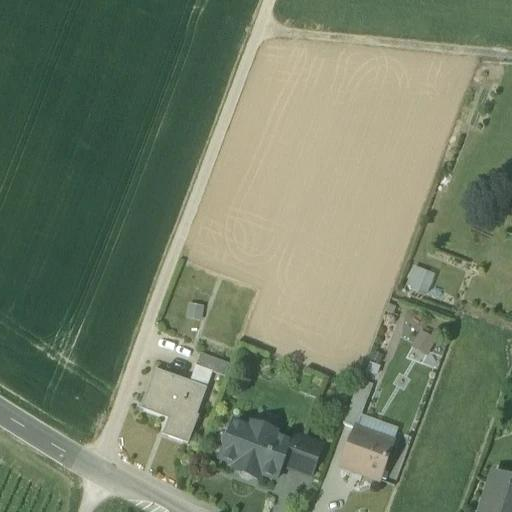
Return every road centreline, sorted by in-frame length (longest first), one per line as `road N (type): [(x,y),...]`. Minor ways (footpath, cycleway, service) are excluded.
road 1 (track): [(271,0),(97,475)]
road 2 (track): [(259,31),(511,58)]
road 3 (unclassified): [(169,511),(0,413)]
